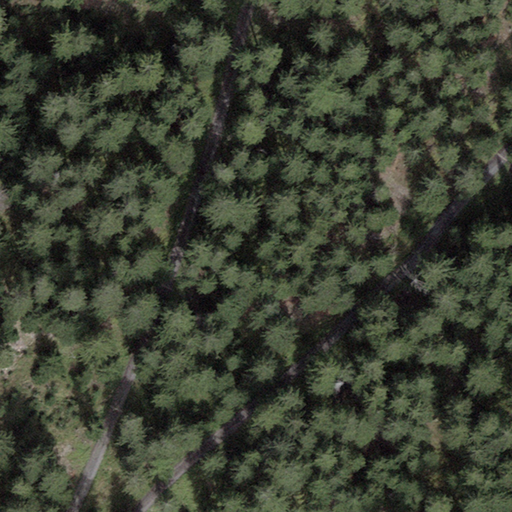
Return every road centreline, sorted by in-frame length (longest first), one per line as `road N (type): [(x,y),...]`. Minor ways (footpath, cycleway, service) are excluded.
road 1 (track): [(74,511),(192,210),(242,0)]
road 2 (track): [(511,146),(376,310),(134,511)]
